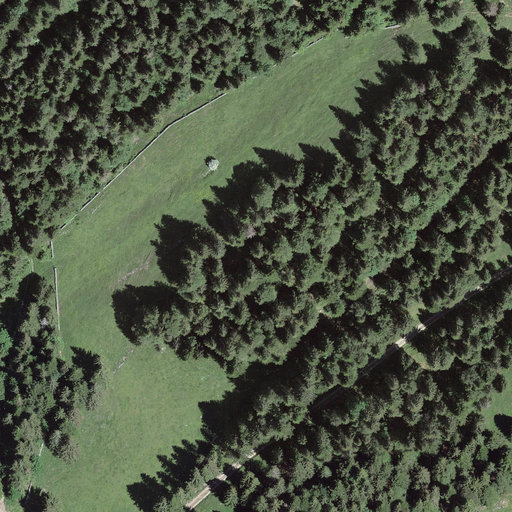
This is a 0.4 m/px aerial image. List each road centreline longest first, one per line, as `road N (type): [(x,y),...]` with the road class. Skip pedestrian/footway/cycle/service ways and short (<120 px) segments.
road 1 (track): [(187,511),(391,349),(511,274)]
road 2 (track): [(0,380),(31,263),(0,177)]
